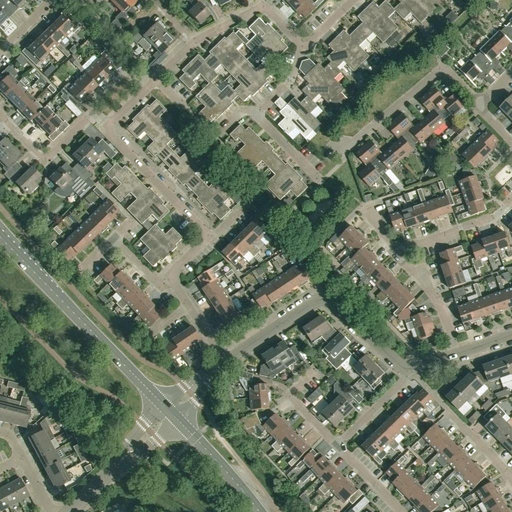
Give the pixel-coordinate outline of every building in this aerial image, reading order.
[(25,1),(26,0),(0,0),(3,3),(6,0),(9,0),(18,8),(19,7),(20,8),(22,8),(26,4),(26,2),(25,1)] [(112,0),(111,2),(121,12),(115,18),(122,26),(136,12),(131,7),(136,2),(134,0),(112,0)] [(201,6),(206,1),(205,0),(188,0),(188,1),(194,7),(188,13),(200,24),(210,15),(201,6)] [(295,11),(306,0),(289,0),(285,4),(288,8),(290,6),(295,11)] [(306,18),(322,2),(324,0),(317,0),(313,4),(309,0),(306,0),(295,11),(300,15),(301,14),(306,18)] [(421,23),(429,16),(413,0),(398,0),(401,3),(394,9),(394,10),(396,11),(395,11),(404,20),(411,13),(421,23)] [(413,0),(429,16),(436,8),(428,0),(413,0)] [(394,10),(394,9),(386,1),(379,8),(373,2),(365,9),(391,36),(396,31),(399,28),(389,18),(395,11),(396,11),(394,10)] [(81,26),(75,20),(65,9),(60,14),(62,16),(57,21),(55,19),(52,22),(66,37),(71,32),(73,34),(81,26)] [(386,40),(391,36),(365,9),(358,17),(363,23),(356,29),(366,40),(373,33),(383,43),(386,40)] [(236,34),(240,39),(244,43),(246,45),(253,53),(276,31),(268,24),(266,25),(259,18),(249,28),(256,35),(249,42),(239,31),(236,34)] [(59,44),(66,37),(52,22),(48,26),(50,27),(45,33),(57,45),(56,46),(61,52),(64,49),(59,44)] [(165,32),(163,29),(165,27),(159,22),(157,24),(157,23),(146,33),(142,29),(132,39),(137,44),(138,43),(146,51),(152,46),(165,32)] [(511,47),(511,33),(506,27),(501,32),(500,31),(490,41),(502,53),(508,47),(511,47)] [(359,46),(366,40),(356,29),(349,36),(344,30),(336,38),(362,64),(365,61),(370,57),(359,46)] [(441,33),(437,29),(432,34),(436,38),(441,33)] [(276,31),(253,53),(261,61),(271,51),(278,58),(288,48),(281,41),(283,39),(276,31)] [(396,31),(391,36),(397,41),(401,37),(396,31)] [(165,32),(152,46),(157,51),(153,56),(155,59),(147,67),(151,72),(163,60),(159,56),(174,41),(165,32)] [(240,39),(236,34),(234,32),(227,39),(225,38),(217,45),(239,67),(247,60),(237,50),(244,43),(240,39)] [(49,53),(56,46),(57,45),(45,33),(40,38),(38,36),(35,39),(49,53)] [(392,46),(397,41),(391,36),(386,40),(392,46)] [(354,72),(362,64),(336,38),(328,46),(334,51),(327,58),(331,62),(337,68),(344,61),(354,72)] [(40,62),(49,53),(35,39),(31,42),(33,44),(28,49),(26,47),(22,52),(32,63),(36,58),(40,62)] [(495,59),(502,53),(490,41),(480,51),(481,52),(476,57),(491,72),(498,65),(495,62),(495,59)] [(231,75),(239,67),(217,45),(209,53),(211,54),(205,61),(204,61),(214,71),(215,71),(221,65),(231,75)] [(449,50),(445,46),(438,54),(441,57),(449,50)] [(64,49),(61,52),(67,58),(70,55),(64,49)] [(121,67),(110,56),(105,51),(97,59),(99,60),(94,65),(108,79),(111,76),(109,74),(115,69),(116,71),(121,67)] [(16,60),(23,67),(27,62),(20,55),(16,60)] [(204,61),(205,61),(199,55),(182,71),(185,74),(180,79),(190,90),(196,84),(193,81),(200,74),(209,84),(210,84),(211,82),(212,82),(219,75),(215,71),(214,71),(204,61)] [(484,79),(491,72),(476,57),(471,62),(470,60),(460,71),(471,83),(478,76),(481,76),(484,79)] [(239,67),(260,89),(268,82),(267,80),(274,73),(264,63),(256,70),(247,60),(239,67)] [(78,69),(81,66),(75,61),(72,63),(78,69)] [(365,61),(362,64),(370,73),(374,69),(368,63),(368,64),(365,61)] [(342,72),(337,68),(331,62),(324,69),(319,63),(311,71),(337,97),(338,95),(341,93),(345,89),(335,79),(342,72)] [(104,83),(108,79),(94,65),(86,72),(85,73),(97,86),(103,81),(104,83)] [(85,73),(86,72),(81,66),(78,69),(84,75),(76,82),(91,96),(94,93),(92,91),(97,86),(85,73)] [(253,97),(260,89),(239,67),(231,75),(241,85),(234,91),(234,92),(238,96),(244,102),(251,95),(253,97)] [(18,83),(13,78),(15,76),(15,73),(12,70),(10,70),(9,70),(7,68),(0,74),(0,90),(2,92),(0,93),(0,94),(3,97),(18,83)] [(39,79),(42,77),(36,71),(33,74),(39,79)] [(342,103),(337,97),(311,71),(303,78),(309,84),(302,91),(308,97),(308,96),(312,101),(319,94),(335,110),(342,103)] [(42,77),(39,79),(40,81),(44,85),(47,82),(42,77)] [(13,104),(26,92),(30,88),(27,84),(25,86),(20,81),(18,83),(3,97),(6,101),(8,99),(13,104)] [(87,100),(91,96),(76,82),(72,86),(69,83),(60,91),(63,94),(67,98),(69,100),(77,109),(82,105),(80,103),(85,98),(87,100)] [(221,92),(212,82),(211,82),(210,84),(209,84),(204,89),(225,112),(233,104),(231,103),(238,96),(234,92),(234,91),(228,85),(221,92)] [(56,91),(50,85),(47,88),(53,94),(56,91)] [(434,87),(426,93),(447,117),(450,114),(453,117),(465,107),(454,94),(446,101),(434,87)] [(218,119),(225,112),(204,89),(196,97),(206,107),(199,114),(209,125),(216,118),(218,119)] [(20,115),(34,100),(26,92),(13,104),(18,109),(17,111),(20,115)] [(338,95),(337,97),(342,103),(347,98),(343,95),(341,93),(338,95)] [(426,93),(419,100),(431,114),(422,121),(433,133),(445,123),(443,121),(447,117),(426,93)] [(66,103),(69,100),(67,98),(63,94),(60,97),(66,103)] [(508,117),(511,112),(511,95),(500,108),(508,117)] [(318,106),(312,101),(308,96),(308,97),(301,103),(295,97),(288,105),(313,131),(321,124),(311,113),(318,106)] [(43,109),(34,100),(20,115),(23,118),(25,116),(30,121),(33,119),(33,118),(43,109)] [(162,135),(170,127),(160,117),(167,110),(157,100),(150,107),(148,105),(140,113),(162,135)] [(306,139),(313,131),(288,105),(280,112),(285,118),(278,125),(288,135),(295,128),(306,139)] [(40,129),(54,115),(45,106),(43,109),(33,118),(33,119),(38,124),(36,125),(40,129)] [(154,142),(162,135),(140,113),(133,120),(134,122),(127,129),(137,139),(144,132),(154,142)] [(402,113),(395,120),(415,144),(419,141),(421,144),(433,133),(422,121),(414,128),(402,113)] [(54,115),(40,129),(43,132),(45,130),(50,136),(48,138),(52,142),(69,126),(64,121),(62,123),(54,115)] [(395,120),(387,126),(399,140),(391,147),(401,160),(413,150),(411,147),(415,144),(395,120)] [(265,143),(249,127),(246,130),(241,125),(230,135),(236,141),(239,138),(245,145),(236,155),(244,164),(265,143)] [(479,139),(492,151),(496,147),(494,145),(499,141),(483,125),(479,128),(485,134),(479,139)] [(446,132),(450,137),(457,130),(454,126),(446,132)] [(163,162),(174,152),(167,145),(177,135),(170,127),(162,135),(154,142),(147,149),(155,157),(157,155),(163,162)] [(465,130),(460,136),(463,139),(468,133),(465,130)] [(460,136),(454,142),(457,144),(463,139),(460,136)] [(81,147),(95,161),(104,152),(111,159),(116,154),(105,143),(99,147),(90,138),(81,147)] [(0,160),(0,161),(13,148),(4,139),(0,142),(0,160)] [(486,156),(492,151),(479,139),(471,147),(485,161),(488,158),(486,156)] [(371,140),(363,147),(383,171),(387,168),(389,170),(401,160),(391,147),(382,154),(371,140)] [(269,168),(279,158),(272,151),(274,150),(266,142),(265,143),(244,164),(252,171),(262,161),(269,168)] [(85,170),(95,161),(81,147),(72,156),(81,165),(74,172),(84,182),(91,175),(85,170)] [(363,147),(355,153),(367,167),(359,174),(369,187),(381,177),(395,193),(401,191),(395,185),(383,171),(363,147)] [(481,165),(485,161),(471,147),(462,156),(474,168),(479,163),(481,165)] [(10,181),(17,173),(19,171),(14,165),(22,157),(13,148),(0,161),(9,170),(4,175),(10,181)] [(176,178),(198,156),(191,149),(180,159),(174,152),(163,162),(170,169),(168,170),(176,178)] [(462,163),(453,153),(448,158),(451,161),(456,168),(462,163)] [(192,191),(202,181),(196,174),(206,164),(198,156),(176,178),(183,186),(185,184),(192,191)] [(273,193),(295,171),(288,163),(286,165),(279,158),(269,168),(276,175),(265,185),(273,193)] [(130,193),(140,182),(124,166),(122,169),(116,164),(105,174),(111,180),(114,177),(121,184),(111,194),(120,203),(130,193)] [(84,182),(74,172),(74,171),(68,177),(58,167),(56,168),(49,175),(48,177),(59,188),(55,191),(57,193),(59,195),(61,196),(63,196),(65,196),(67,196),(69,195),(73,191),(75,193),(85,183),(84,182)] [(437,172),(430,167),(425,175),(432,179),(437,172)] [(17,173),(10,181),(7,183),(12,188),(16,184),(25,193),(26,191),(30,195),(37,187),(34,184),(41,177),(31,168),(21,178),(17,173)] [(295,171),(273,193),(280,201),(291,190),(298,198),(308,188),(301,180),(303,179),(295,171)] [(463,193),(482,187),(480,182),(478,183),(476,176),(459,182),(463,193)] [(204,207),(227,186),(219,178),(209,188),(202,181),(192,191),(199,198),(197,200),(204,207)] [(395,185),(401,191),(406,189),(400,181),(395,185)] [(134,217),(156,195),(149,188),(147,189),(140,182),(130,193),(137,199),(126,209),(134,217)] [(227,186),(204,207),(212,215),(214,213),(221,220),(231,210),(224,203),(234,193),(227,186)] [(102,194),(96,187),(93,191),(99,197),(102,194)] [(467,205),(484,199),(481,192),(484,191),(482,187),(463,193),(467,205)] [(99,208),(111,220),(116,216),(114,214),(119,210),(103,194),(99,197),(105,203),(99,208)] [(156,195),(134,217),(141,225),(152,215),(159,222),(169,212),(162,205),(164,203),(156,195)] [(94,202),(89,197),(88,196),(84,199),(91,206),(94,202)] [(424,196),(420,198),(422,205),(424,204),(430,220),(437,218),(438,220),(442,219),(436,200),(426,203),(424,196)] [(436,200),(442,219),(447,217),(446,215),(453,212),(451,206),(448,199),(447,196),(436,200)] [(287,200),(285,199),(283,201),(287,206),(293,201),(289,197),(287,200)] [(459,221),(464,219),(485,211),(483,206),(486,205),(484,199),(467,205),(470,212),(458,216),(459,217),(457,217),(459,221)] [(423,223),(430,220),(424,204),(422,205),(413,208),(419,227),(424,225),(423,223)] [(407,228),(402,212),(394,214),(392,207),(387,208),(395,230),(401,228),(401,230),(407,228)] [(106,225),(111,220),(99,208),(91,217),(105,231),(108,227),(106,225)] [(415,228),(419,227),(413,208),(402,212),(407,228),(414,226),(415,228)] [(81,226),(82,225),(84,224),(72,212),(70,215),(81,226)] [(101,234),(105,231),(91,217),(84,224),(82,225),(94,237),(99,232),(101,234)] [(247,226),(260,240),(266,235),(272,240),(275,237),(257,219),(252,224),(250,222),(247,226)] [(89,242),(94,237),(82,225),(81,226),(74,233),(87,247),(91,244),(89,242)] [(147,232),(169,254),(177,247),(175,245),(182,238),(172,228),(165,235),(155,225),(147,232)] [(255,245),(260,240),(247,226),(243,229),(245,231),(240,236),(257,254),(261,251),(255,245)] [(348,247),(362,233),(358,230),(357,231),(351,226),(333,244),(336,247),(342,241),(348,247)] [(54,227),(51,230),(57,235),(60,233),(54,227)] [(161,262),(169,254),(147,232),(139,240),(150,250),(144,256),(143,257),(153,267),(160,260),(161,262)] [(84,251),(87,247),(74,233),(65,242),(77,254),(82,249),(84,251)] [(350,261),(364,248),(368,244),(363,238),(365,236),(362,233),(348,247),(353,252),(347,258),(350,261)] [(493,234),(499,253),(507,250),(509,258),(511,256),(511,252),(505,233),(498,235),(497,233),(493,234)] [(492,255),(499,253),(493,234),(488,236),(489,238),(482,240),(488,257),(491,264),(495,263),(492,255)] [(333,244),(339,238),(336,235),(330,241),(333,244)] [(254,257),(257,254),(240,236),(235,241),(233,239),(229,243),(243,257),(249,251),(254,257)] [(481,259),(488,257),(482,240),(476,242),(477,245),(471,247),(476,260),(478,266),(479,268),(483,267),(481,259)] [(77,254),(65,242),(60,247),(54,241),(51,245),(67,261),(71,257),(73,258),(77,254)] [(238,262),(243,257),(229,243),(226,246),(228,248),(222,253),(240,271),(243,268),(238,262)] [(285,244),(283,246),(288,252),(291,249),(285,244)] [(442,266),(458,260),(455,253),(463,251),(461,246),(440,253),(442,259),(440,260),(442,266)] [(360,268),(374,254),(371,251),(369,253),(364,248),(350,261),(346,265),(349,268),(355,263),(360,268)] [(363,282),(381,265),(376,260),(378,258),(374,254),(360,268),(366,274),(360,279),(363,282)] [(443,278),(462,272),(458,260),(442,266),(444,273),(442,273),(443,278)] [(293,269),(304,285),(308,282),(306,280),(313,276),(303,262),(293,269)] [(108,284),(120,272),(116,268),(114,269),(110,265),(93,281),(97,284),(103,279),(108,284)] [(203,289),(217,280),(213,274),(220,269),(219,268),(217,265),(198,278),(202,283),(200,284),(203,289)] [(377,285),(391,271),(388,268),(386,270),(381,265),(363,282),(366,285),(371,280),(377,285)] [(300,288),(304,285),(293,269),(285,274),(283,275),(292,290),(298,286),(300,288)] [(380,300),(398,282),(393,277),(394,275),(391,271),(377,285),(382,291),(377,297),(380,300)] [(116,293),(130,279),(127,275),(125,277),(120,272),(108,284),(102,290),(105,293),(111,287),(116,293)] [(462,272),(443,278),(445,283),(447,282),(450,289),(466,283),(462,272)] [(511,280),(508,272),(503,274),(506,282),(511,280)] [(286,294),(292,290),(283,275),(281,276),(273,282),(284,298),(288,296),(286,294)] [(119,307),(137,289),(132,284),(134,282),(130,279),(116,293),(122,298),(116,304),(119,307)] [(208,301),(224,290),(217,280),(203,289),(207,295),(205,297),(208,301)] [(280,301),(284,298),(273,282),(263,289),(272,303),(278,299),(280,301)] [(394,303),(408,289),(404,285),(403,287),(398,282),(380,300),(383,303),(388,297),(394,303)] [(501,292),(492,296),(498,314),(503,313),(502,310),(509,308),(503,292),(505,291),(502,283),(499,285),(501,292)] [(272,303),(263,289),(257,293),(252,286),(248,289),(255,298),(259,305),(261,308),(266,304),(267,306),(272,303)] [(511,288),(505,291),(503,292),(509,308),(511,306),(511,288)] [(133,310),(147,296),(144,292),(142,294),(137,289),(119,307),(122,310),(128,304),(133,310)] [(408,289),(394,303),(399,308),(393,314),(397,317),(415,299),(409,294),(411,292),(408,289)] [(231,300),(230,298),(224,290),(208,301),(210,305),(212,303),(216,309),(231,300)] [(480,291),(476,293),(479,300),(481,300),(486,316),(493,313),(494,316),(498,314),(492,296),(482,299),(480,291)] [(136,324),(141,318),(154,306),(149,301),(150,299),(147,296),(133,310),(138,315),(133,321),(136,324)] [(237,310),(232,301),(231,300),(216,309),(220,315),(218,317),(221,321),(237,310)] [(479,300),(469,303),(476,322),(480,321),(479,318),(486,316),(481,300),(479,300)] [(469,303),(458,308),(463,324),(470,321),(471,324),(476,322),(469,303)] [(417,310),(412,304),(408,308),(413,313),(417,310)] [(154,306),(141,318),(147,324),(141,329),(144,333),(160,317),(156,312),(158,311),(154,306)] [(237,310),(221,321),(224,325),(226,323),(230,330),(244,320),(237,310)] [(416,329),(432,323),(430,317),(428,318),(426,312),(404,320),(409,331),(416,329)] [(322,317),(304,329),(312,341),(311,341),(313,344),(322,338),(326,342),(329,338),(336,332),(330,325),(328,326),(322,317)] [(432,323),(416,329),(419,336),(411,339),(413,343),(434,336),(432,330),(434,329),(432,323)] [(180,331),(191,348),(197,344),(202,350),(206,348),(192,327),(186,331),(184,329),(180,331)] [(185,352),(191,348),(180,331),(176,334),(178,336),(172,340),(181,355),(186,361),(189,359),(185,352)] [(339,335),(336,332),(329,338),(333,341),(323,351),(329,357),(327,359),(337,370),(341,366),(352,355),(345,348),(350,343),(341,333),(339,335)] [(175,359),(181,355),(172,340),(166,344),(168,346),(163,349),(175,368),(179,365),(175,359)] [(286,369),(297,361),(299,364),(304,361),(296,349),(291,352),(284,342),(274,349),(284,364),(286,369)] [(286,369),(284,364),(274,349),(263,356),(268,364),(261,368),(259,376),(273,379),(274,375),(286,369)] [(359,363),(356,361),(357,357),(354,353),(352,355),(341,366),(347,372),(352,367),(362,377),(375,365),(367,356),(359,363)] [(500,379),(511,375),(506,358),(494,362),(500,379)] [(489,383),(500,379),(494,362),(483,366),(484,370),(474,373),(484,384),(488,382),(489,383)] [(376,366),(375,365),(362,377),(370,385),(369,385),(374,390),(379,385),(376,381),(384,374),(384,373),(385,372),(385,370),(379,364),(378,364),(376,366)] [(252,380),(254,374),(239,371),(238,377),(240,377),(252,380)] [(484,384),(474,373),(472,372),(463,381),(476,393),(485,385),(484,384)] [(255,380),(252,380),(240,377),(239,380),(246,391),(250,391),(251,398),(271,396),(270,392),(268,392),(267,384),(255,386),(255,380)] [(467,402),(476,393),(463,381),(455,389),(467,402)] [(354,399),(347,392),(341,386),(337,382),(335,384),(335,398),(337,400),(332,404),(345,418),(354,409),(345,400),(347,399),(350,403),(354,399)] [(347,392),(354,399),(359,404),(364,400),(352,387),(347,392)] [(307,399),(312,404),(322,395),(317,389),(307,399)] [(458,410),(467,402),(455,389),(446,398),(458,410)] [(414,396),(426,409),(431,403),(437,409),(440,406),(424,390),(420,394),(418,392),(414,396)] [(499,398),(506,396),(504,390),(494,394),(499,398)] [(271,396),(251,398),(252,411),(270,409),(269,401),(271,401),(271,396)] [(431,414),(426,409),(414,396),(409,401),(407,400),(403,403),(417,417),(423,412),(428,417),(431,414)] [(0,421),(3,422),(8,406),(9,400),(0,397),(0,421)] [(26,405),(26,403),(27,399),(21,398),(19,408),(14,425),(26,428),(31,409),(29,406),(26,405)] [(482,407),(486,411),(493,404),(489,400),(482,407)] [(49,403),(43,408),(39,411),(44,416),(53,408),(49,403)] [(412,423),(417,417),(403,403),(400,406),(402,408),(397,413),(414,431),(417,428),(412,423)] [(336,427),(345,418),(332,404),(322,413),(336,427)] [(507,423),(502,419),(506,414),(497,405),(483,417),(489,423),(485,427),(494,435),(507,423)] [(19,408),(8,406),(3,422),(14,425),(19,408)] [(472,424),(476,421),(481,415),(477,412),(468,421),(472,424)] [(245,425),(259,419),(256,413),(242,419),(245,425)] [(411,434),(414,431),(397,413),(391,418),(390,416),(386,420),(400,434),(405,428),(411,434)] [(272,435),(286,421),(283,418),(281,419),(276,414),(258,432),(261,435),(267,430),(272,435)] [(259,419),(245,425),(248,430),(261,424),(259,419)] [(394,439),(400,434),(386,420),(383,423),(384,425),(379,430),(397,448),(400,445),(394,439)] [(275,449),(293,432),(288,426),(290,425),(286,421),(272,435),(277,441),(272,446),(275,449)] [(502,444),(511,434),(511,428),(507,423),(494,435),(502,444)] [(432,446),(446,432),(442,428),(441,430),(435,425),(423,437),(432,446)] [(33,449),(49,440),(43,430),(27,438),(33,449)] [(394,451),(397,448),(379,430),(374,435),(372,433),(369,436),(383,451),(388,445),(394,451)] [(289,452),(303,438),(300,435),(298,437),(293,432),(275,449),(278,452),(283,447),(289,452)] [(440,454),(452,442),(447,437),(449,435),(446,432),(432,446),(439,453),(440,454)] [(511,453),(511,451),(511,434),(502,444),(511,453)] [(377,456),(383,451),(369,436),(365,440),(367,442),(362,447),(380,465),(383,462),(377,456)] [(303,438),(289,452),(294,458),(289,464),(292,467),(310,449),(305,444),(307,442),(303,438)] [(38,459),(54,450),(49,440),(33,449),(38,459)] [(448,463),(463,449),(459,445),(457,447),(452,442),(440,454),(441,456),(448,463)] [(419,446),(416,443),(410,449),(413,452),(419,446)] [(81,449),(75,452),(81,462),(86,459),(81,449)] [(457,471),(469,459),(464,454),(466,452),(463,449),(448,463),(455,470),(457,471)] [(44,469),(59,461),(54,450),(38,459),(44,469)] [(311,469),(324,457),(319,453),(318,454),(313,450),(297,466),(300,469),(305,464),(311,469)] [(439,453),(433,458),(434,460),(436,461),(441,456),(440,454),(439,453)] [(319,478),(334,464),(330,460),(329,462),(324,457),(311,469),(305,475),(308,478),(314,473),(319,478)] [(393,483),(405,471),(400,465),(405,460),(403,457),(386,473),(391,477),(389,479),(393,483)] [(433,458),(427,464),(429,465),(430,467),(436,461),(434,460),(433,458)] [(465,480),(479,466),(476,463),(474,464),(469,459),(457,471),(458,473),(465,480)] [(49,479),(65,471),(59,461),(44,469),(49,479)] [(322,492),(340,474),(335,469),(337,467),(334,464),(319,478),(325,484),(319,489),(322,492)] [(425,469),(422,466),(417,471),(419,474),(425,469)] [(479,466),(465,480),(474,489),(486,477),(481,471),(483,470),(479,466)] [(455,470),(450,475),(451,477),(453,478),(458,473),(457,471),(455,470)] [(65,471),(49,479),(55,489),(70,481),(65,471)] [(400,493),(414,480),(405,471),(393,483),(398,488),(396,490),(400,493)] [(336,495),(350,481),(347,478),(345,479),(340,474),(322,492),(325,495),(331,490),(336,495)] [(450,475),(444,481),(445,483),(447,484),(453,478),(451,477),(450,475)] [(432,476),(427,481),(428,483),(429,484),(435,478),(434,477),(432,476)] [(10,484),(19,502),(30,496),(20,478),(10,484)] [(410,500),(422,488),(421,487),(414,480),(400,493),(403,497),(405,495),(410,500)] [(350,481),(336,495),(345,504),(348,500),(353,505),(363,494),(359,490),(357,491),(352,486),(354,484),(350,481)] [(427,481),(421,487),(422,488),(424,490),(429,484),(428,483),(427,481)] [(483,502),(500,492),(498,488),(495,489),(492,483),(477,492),(483,502)] [(0,490),(9,507),(19,502),(10,484),(0,488),(0,490)] [(445,488),(442,486),(436,491),(439,494),(445,488)] [(431,497),(424,490),(422,488),(410,500),(415,505),(413,507),(417,511),(431,497)] [(455,489),(453,492),(458,498),(461,495),(455,489)] [(0,511),(9,507),(0,490),(0,511)] [(489,511),(504,503),(501,497),(503,496),(500,492),(483,502),(489,511)] [(431,497),(417,511),(432,511),(435,509),(439,506),(431,497)] [(511,511),(511,510),(510,508),(508,509),(504,503),(489,511),(511,511)]
